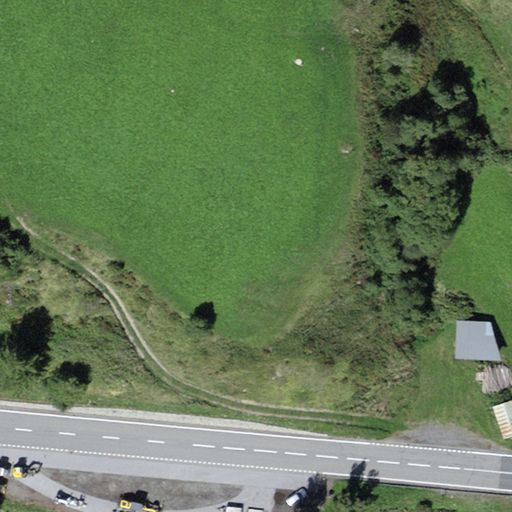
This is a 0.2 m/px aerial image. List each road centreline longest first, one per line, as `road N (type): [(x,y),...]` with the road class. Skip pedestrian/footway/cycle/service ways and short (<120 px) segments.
road 1 (track): [(465,470),(375,425),(250,406),(175,381),(156,365),(107,286),(24,222)]
road 2 (primary): [(511,474),(0,425)]
